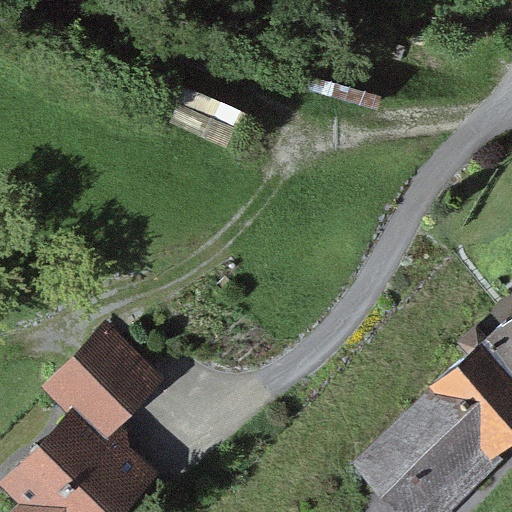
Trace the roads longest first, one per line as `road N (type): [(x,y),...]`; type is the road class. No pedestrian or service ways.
road 1 (track): [(511,95),(286,142),(228,245),(0,355)]
road 2 (residential): [(188,437),(361,300),(422,193),(511,111)]
